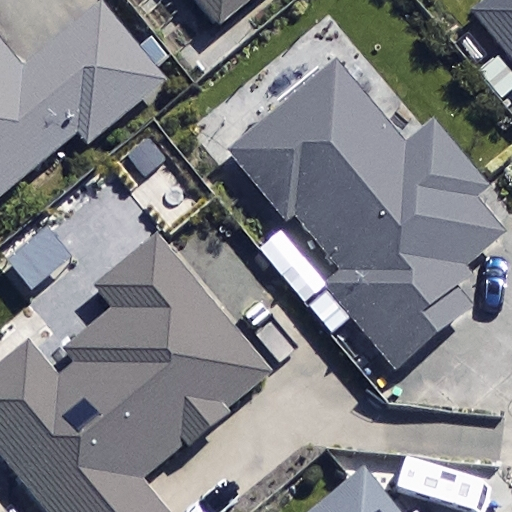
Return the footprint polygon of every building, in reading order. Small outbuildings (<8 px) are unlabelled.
[(180,0),(210,35),(251,0),(180,0)] [(511,0),(480,0),(461,16),(511,77),(511,0)] [(161,85),(95,4),(8,75),(0,65),(0,196),(72,138),(82,150),(161,85)] [(321,293),(390,373),(466,307),(446,285),(502,236),(461,189),(471,181),(427,130),(403,151),(331,68),(323,75),(294,41),(239,88),(268,123),(226,159),(283,225),(252,251),(302,309),(321,293)] [(266,380),(153,242),(93,292),(111,314),(43,370),(26,350),(0,371),(0,460),(42,511),(161,511),(139,484),(266,380)] [(397,511),(364,472),(315,511),(397,511)]
